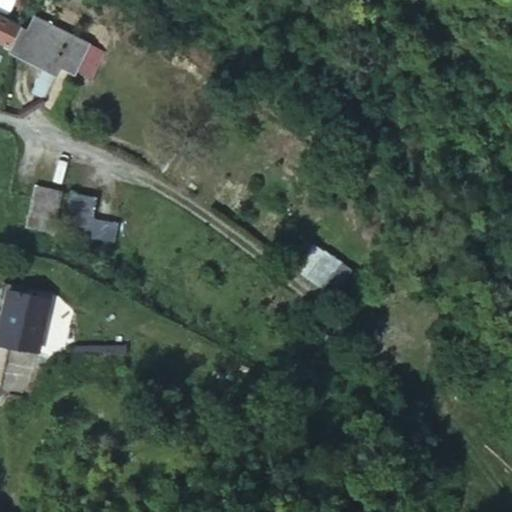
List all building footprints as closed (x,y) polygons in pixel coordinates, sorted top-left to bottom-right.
[(21,24),(9,45),(65,74),(73,62),(84,66),(97,43),(42,10),(33,30),(21,24)] [(0,36),(10,18),(0,11),(0,36)] [(10,18),(0,36),(0,51),(3,54),(9,45),(21,24),(10,18)] [(115,241),(122,203),(36,186),(28,227),(54,232),(54,229),(115,241)] [(293,273),(334,299),(352,269),(311,244),(293,273)] [(0,313),(7,315),(0,343),(0,347),(40,355),(55,288),(4,278),(0,298),(0,313)] [(315,331),(302,353),(315,362),(328,345),(315,331)]
